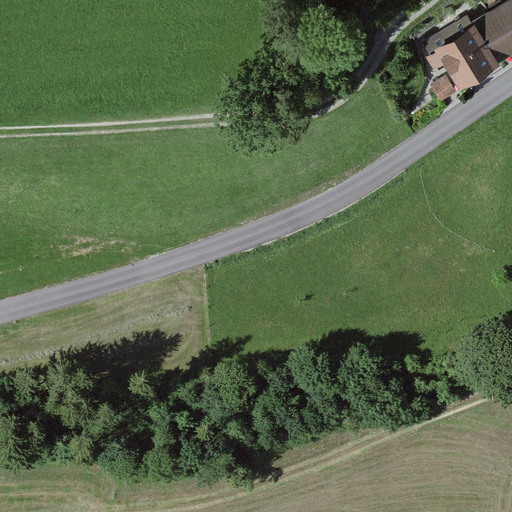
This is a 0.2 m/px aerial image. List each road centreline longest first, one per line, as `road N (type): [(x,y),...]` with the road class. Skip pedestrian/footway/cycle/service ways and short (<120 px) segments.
road 1 (tertiary): [(511,79),(362,180),(287,219),(0,313)]
road 2 (track): [(234,118),(288,116),(340,98),(427,0)]
road 3 (track): [(0,132),(234,118)]
